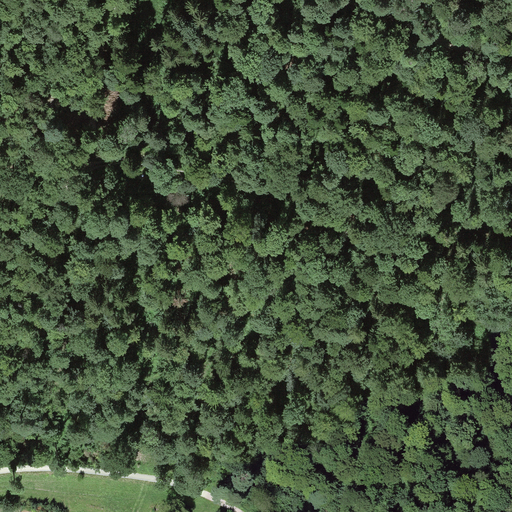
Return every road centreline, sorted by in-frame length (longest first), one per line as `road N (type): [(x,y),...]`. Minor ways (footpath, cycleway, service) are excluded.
road 1 (track): [(81,165),(133,160),(288,188),(328,213),(380,284),(405,301),(511,322)]
road 2 (track): [(117,0),(101,42),(81,165),(56,196),(0,221)]
road 3 (track): [(0,471),(143,476),(206,493),(236,511)]
road 4 (track): [(511,41),(440,42),(370,0)]
